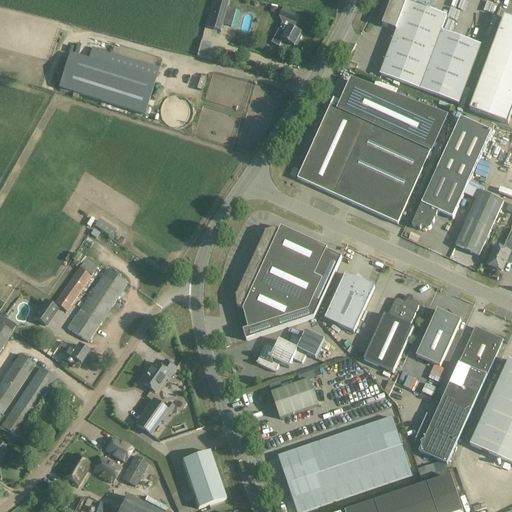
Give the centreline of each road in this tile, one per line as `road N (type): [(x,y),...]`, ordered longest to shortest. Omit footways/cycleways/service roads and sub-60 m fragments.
road 1 (unclassified): [(3,507),(53,455),(158,304),(196,293)]
road 2 (unclassified): [(511,304),(244,183)]
road 3 (tertiary): [(259,511),(205,351),(196,293)]
road 4 (tertiary): [(244,183),(350,10)]
road 5 (tertiary): [(196,293),(212,231),(244,183)]
